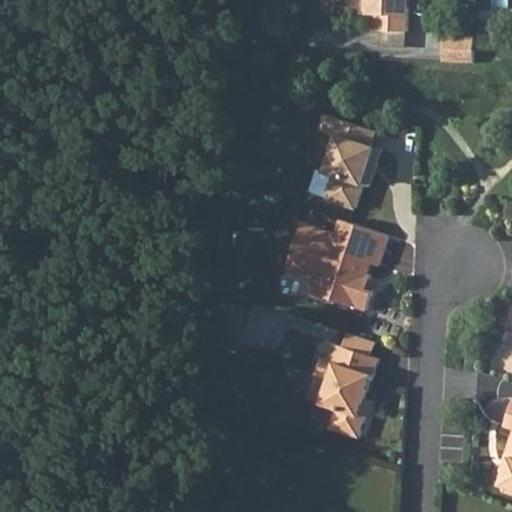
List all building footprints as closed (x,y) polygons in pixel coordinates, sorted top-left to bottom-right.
[(366,0),(366,14),(378,14),(409,15),(409,0),(366,0)] [(409,15),(378,14),(378,30),(408,31),(409,15)] [(474,38),(444,37),(444,47),(474,48),(474,38)] [(474,48),(444,47),(443,62),(473,63),(474,48)] [(377,130),(327,113),(322,130),(340,136),(328,171),(337,174),(329,198),(356,208),(365,184),(377,147),(372,146),(377,130)] [(382,149),(377,147),(365,184),(370,185),(382,149)] [(277,197),(256,189),(250,204),(272,212),(277,197)] [(391,235),(343,219),(338,233),(305,222),(289,270),(315,278),(330,283),(336,296),(335,299),(368,310),(375,291),(368,289),(373,274),(370,273),(374,263),(381,265),(391,235)] [(330,283),(315,278),(311,291),(335,299),(336,296),(330,283)] [(349,332),(345,346),(373,356),(378,341),(349,332)] [(345,346),(336,343),(330,360),(324,357),(318,374),(332,379),(323,403),(338,408),(332,427),(360,437),(367,415),(359,412),(361,406),(364,407),(380,358),(373,356),(345,346)] [(511,406),(506,426),(511,427),(511,437),(506,455),(511,457),(506,472),(501,484),(505,491),(511,493),(511,406)] [(511,457),(506,455),(501,471),(506,472),(511,457)]
